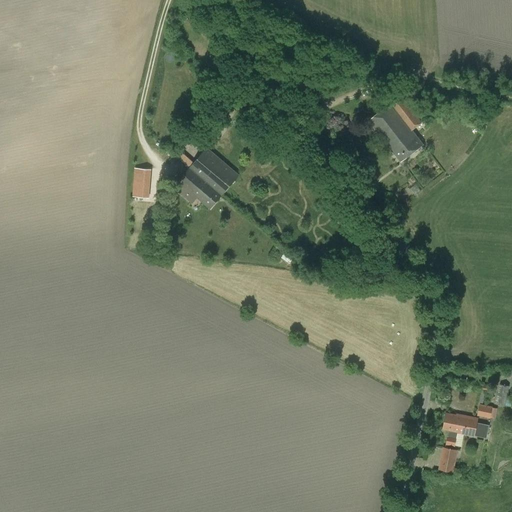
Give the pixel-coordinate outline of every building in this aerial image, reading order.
[(401,161),(423,144),(412,130),(421,122),(401,96),(369,121),(401,161)] [(212,134),(228,113),(219,106),(202,126),(212,134)] [(211,208),(239,175),(207,147),(179,180),(211,208)] [(135,167),(134,197),(151,197),(151,167),(135,167)] [(506,404),(509,386),(500,384),(496,403),(506,404)] [(491,418),(493,406),(480,404),(477,415),(491,418)] [(488,426),(477,423),(478,418),(456,414),(456,415),(447,412),(443,427),(449,428),(447,437),(456,438),(457,431),(474,435),(474,434),(486,436),(488,426)] [(447,437),(446,445),(454,446),(456,438),(447,437)] [(439,469),(454,472),(458,450),(443,447),(439,469)]
